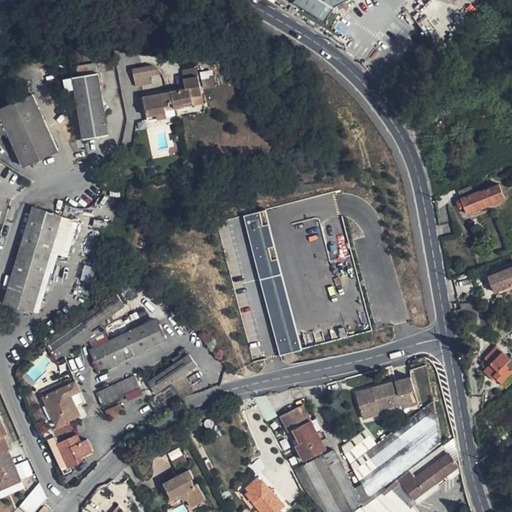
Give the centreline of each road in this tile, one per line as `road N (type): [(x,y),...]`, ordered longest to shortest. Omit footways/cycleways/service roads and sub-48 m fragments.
road 1 (residential): [(447,336),(207,395),(135,440),(60,511)]
road 2 (tertiary): [(251,0),(343,66),(400,138),(415,168),(447,336)]
road 3 (tertiary): [(447,336),(483,511)]
